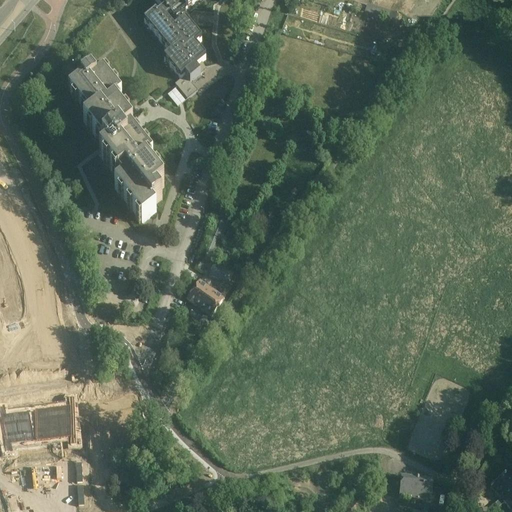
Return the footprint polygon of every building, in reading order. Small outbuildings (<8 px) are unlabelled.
[(156,13),(144,23),(171,55),(164,61),(180,81),(175,85),(187,101),(197,92),(191,84),(204,73),(202,72),(203,68),(204,67),(202,64),(206,60),(195,47),(202,42),(186,22),(188,20),(186,19),(187,15),(188,14),(186,12),(200,0),(153,0),(161,9),(163,8),(165,10),(158,16),(156,13)] [(373,9),(370,16),(393,23),(395,16),(373,9)] [(82,79),(68,90),(87,114),(88,113),(91,117),(83,123),(102,146),(107,151),(100,157),(118,181),(119,180),(122,184),(114,190),(142,225),(156,213),(153,208),(162,201),(157,194),(164,189),(146,166),(153,161),(131,133),(133,132),(128,125),(133,122),(115,99),(122,94),(103,70),(96,76),(91,69),(86,74),(81,78),(82,79)] [(186,102),(175,90),(168,96),(178,109),(186,102)] [(321,135),(317,145),(326,148),(329,138),(321,135)] [(218,239),(227,216),(219,213),(211,236),(218,239)] [(213,266),(209,279),(223,284),(228,271),(213,266)] [(212,319),(225,300),(200,283),(187,302),(212,319)] [(109,355),(110,361),(113,363),(120,362),(122,359),(120,353),(118,351),(111,352),(109,355)] [(511,482),(506,475),(490,489),(500,500),(495,505),(498,508),(503,504),(511,496),(511,482)] [(401,480),(399,500),(422,502),(421,511),(428,511),(430,494),(432,494),(433,483),(401,480)] [(354,498),(342,511),(360,511),(364,507),(354,498)]
